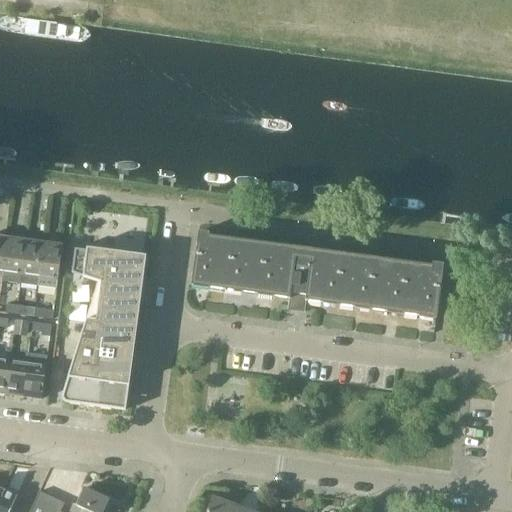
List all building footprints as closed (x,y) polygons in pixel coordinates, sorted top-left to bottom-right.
[(288,310),(288,311),(305,313),(306,302),(436,319),(442,269),(198,236),(192,287),(289,300),(288,310)] [(2,282),(20,284),(26,241),(8,238),(3,273),(2,282)] [(20,284),(38,287),(44,243),(26,241),(20,284)] [(62,246),(44,243),(38,287),(56,289),(62,246)] [(86,319),(62,396),(62,397),(62,398),(62,399),(63,401),(64,402),(65,402),(66,403),(67,403),(125,411),(138,315),(135,314),(142,264),(142,263),(142,262),(141,261),(140,260),(139,259),(138,258),(137,258),(75,250),(72,274),(73,275),(73,274),(82,277),(82,278),(101,283),(96,321),(86,319)] [(7,313),(16,315),(17,306),(8,305),(7,313)] [(29,317),(30,308),(17,306),(16,315),(29,317)] [(52,320),(53,311),(35,309),(34,317),(52,320)] [(0,327),(10,329),(11,320),(0,318),(0,327)] [(15,322),(14,333),(24,334),(26,323),(15,322)] [(50,337),(51,325),(32,323),(31,332),(44,333),(43,337),(50,337)] [(57,342),(53,366),(65,368),(69,344),(57,342)] [(41,400),(47,356),(29,354),(27,362),(23,397),(41,400)] [(0,394),(5,395),(10,359),(0,358),(0,394)] [(5,395),(23,397),(27,362),(10,359),(5,395)] [(14,502),(17,496),(8,492),(8,491),(0,487),(0,511),(10,511),(15,502),(14,502)] [(103,511),(109,499),(84,488),(73,511),(103,511)] [(39,492),(29,511),(60,511),(64,504),(39,492)] [(233,511),(236,506),(212,497),(206,511),(233,511)]
